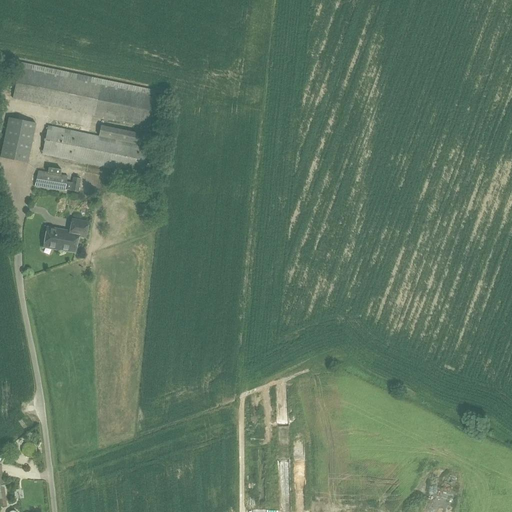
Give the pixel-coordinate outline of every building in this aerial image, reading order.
[(12,98),(156,129),(162,97),(19,67),(12,98)] [(8,117),(0,153),(0,156),(28,162),(36,123),(8,117)] [(42,154),(142,175),(148,147),(99,137),(48,126),(42,154)] [(99,137),(148,147),(150,136),(101,126),(99,137)] [(38,171),(34,187),(64,191),(64,190),(78,192),(80,179),(72,177),(71,183),(66,182),(67,176),(60,175),(61,169),(48,167),(47,172),(38,171)] [(44,244),(58,247),(58,248),(75,251),(78,236),(85,237),(88,224),(71,221),(69,232),(47,228),(44,244)] [(28,457),(29,457),(30,457),(31,457),(32,457),(33,456),(34,456),(35,455),(36,454),(36,453),(37,452),(37,451),(37,450),(37,449),(37,448),(37,447),(36,446),(36,445),(35,445),(35,444),(34,443),(33,443),(32,443),(31,442),(30,442),(29,442),(28,442),(27,443),(26,443),(25,444),(24,445),(23,446),(23,447),(23,448),(22,449),(22,450),(22,451),(23,452),(23,453),(24,454),(25,455),(26,456),(27,456),(27,457),(28,457)]
